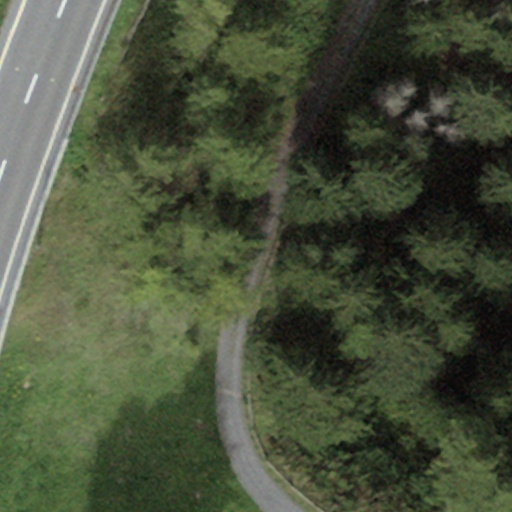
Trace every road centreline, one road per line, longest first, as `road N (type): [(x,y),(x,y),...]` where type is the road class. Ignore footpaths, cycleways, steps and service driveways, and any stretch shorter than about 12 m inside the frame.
road 1 (track): [(302,511),(258,465),(244,432),(238,391),(246,300),(270,209),(371,0)]
road 2 (primary): [(67,0),(0,177)]
